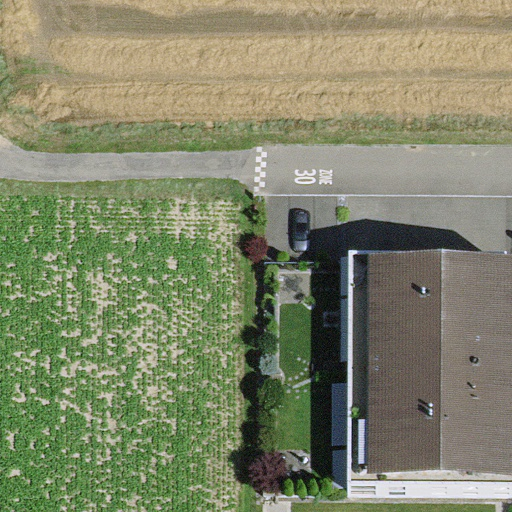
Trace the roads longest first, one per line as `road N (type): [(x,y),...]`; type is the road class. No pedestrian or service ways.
road 1 (residential): [(248,167),(511,168)]
road 2 (track): [(0,167),(248,167)]
